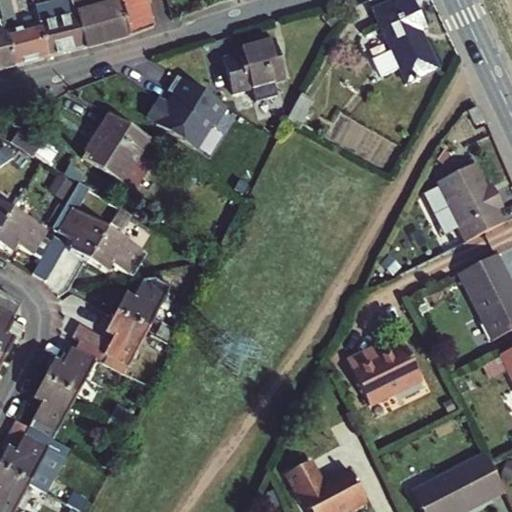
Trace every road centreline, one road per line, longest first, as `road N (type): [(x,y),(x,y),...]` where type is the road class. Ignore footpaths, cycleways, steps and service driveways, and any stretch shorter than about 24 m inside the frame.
road 1 (residential): [(286,0),(0,89)]
road 2 (residential): [(0,413),(40,328),(35,302),(0,274)]
road 3 (tertiary): [(511,115),(457,0)]
